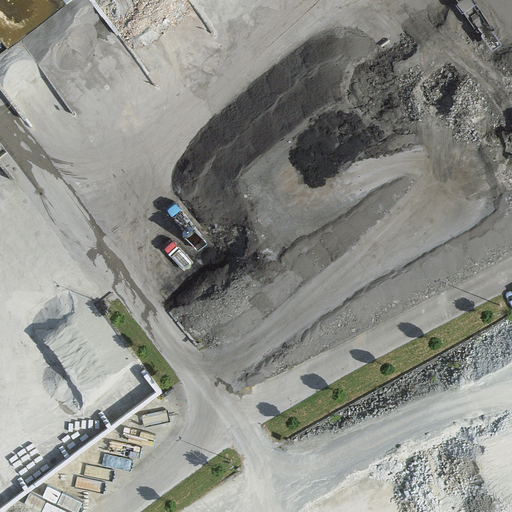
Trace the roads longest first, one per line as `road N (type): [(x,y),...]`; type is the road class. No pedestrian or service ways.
road 1 (track): [(0,119),(232,415),(511,275)]
road 2 (unknown): [(63,199),(181,140),(281,73),(365,0)]
road 3 (unknown): [(212,390),(70,511)]
